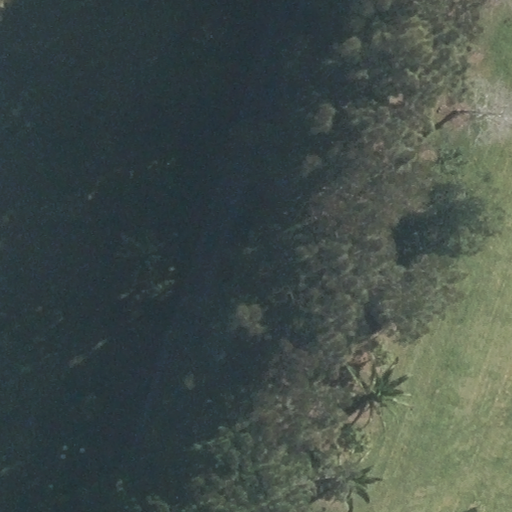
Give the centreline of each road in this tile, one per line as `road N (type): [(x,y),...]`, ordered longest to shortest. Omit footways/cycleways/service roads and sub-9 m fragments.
road 1 (track): [(136,511),(307,0)]
road 2 (track): [(397,0),(243,511)]
